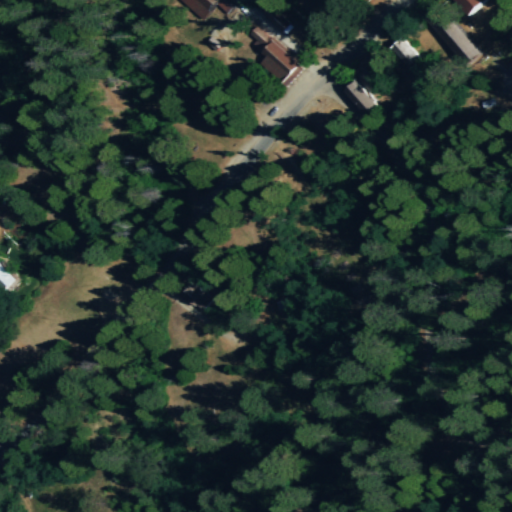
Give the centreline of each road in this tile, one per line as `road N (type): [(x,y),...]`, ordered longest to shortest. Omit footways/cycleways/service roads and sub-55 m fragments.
road 1 (residential): [(0,442),(56,397),(258,147),(404,0)]
road 2 (residential): [(511,491),(433,382),(425,206),(412,177),(323,80)]
